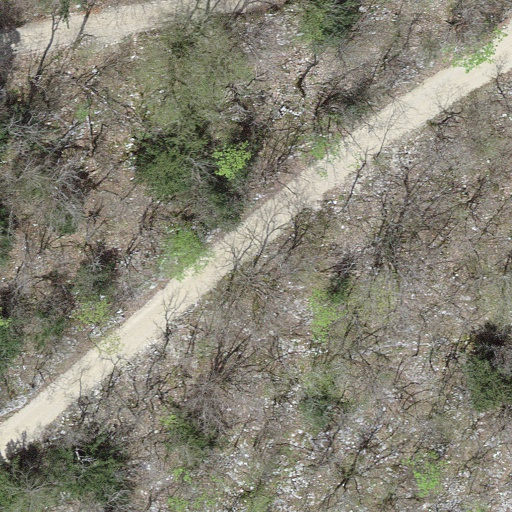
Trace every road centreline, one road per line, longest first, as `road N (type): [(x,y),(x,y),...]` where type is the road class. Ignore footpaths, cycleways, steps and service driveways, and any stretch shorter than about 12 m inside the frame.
road 1 (track): [(0,441),(411,102),(511,49)]
road 2 (track): [(197,0),(0,32)]
